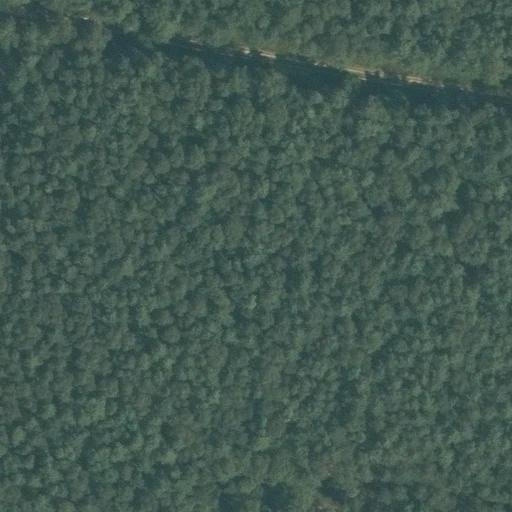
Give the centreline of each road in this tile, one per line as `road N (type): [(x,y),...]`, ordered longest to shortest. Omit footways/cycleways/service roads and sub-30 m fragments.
road 1 (track): [(511,117),(0,33)]
road 2 (unknown): [(42,0),(0,132)]
